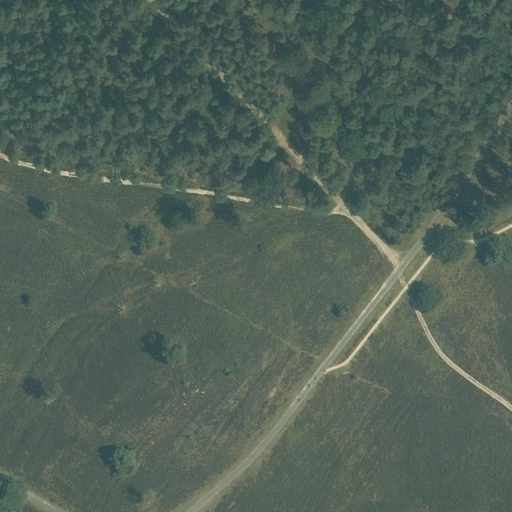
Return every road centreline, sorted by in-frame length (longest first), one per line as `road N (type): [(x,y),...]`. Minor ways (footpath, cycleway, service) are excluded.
road 1 (track): [(342,206),(316,210),(162,188),(0,156)]
road 2 (track): [(147,0),(342,206)]
road 3 (track): [(398,270),(511,102)]
road 4 (track): [(190,511),(247,461),(323,367)]
road 5 (track): [(323,367),(398,270)]
